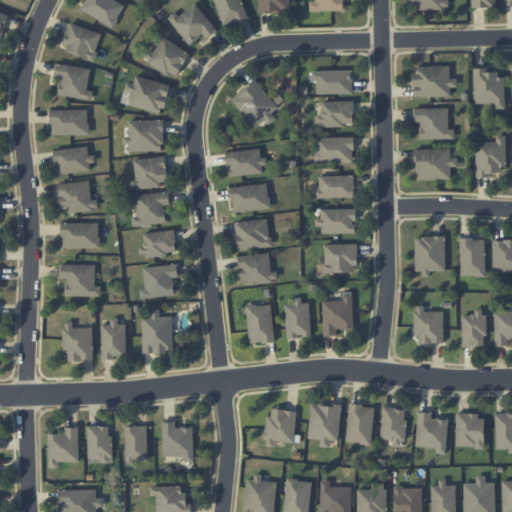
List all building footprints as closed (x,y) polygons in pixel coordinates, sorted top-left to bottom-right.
[(125,5),(116,0),(85,0),(80,9),(113,28),(125,5)] [(248,17),(241,0),(214,0),(223,26),(248,17)] [(290,12),(289,0),(258,0),(259,13),(290,12)] [(315,0),(315,1),(309,1),(310,11),(345,10),(344,0),(315,0)] [(411,0),(412,9),(449,8),(448,0),(411,0)] [(207,39),(217,32),(197,3),(178,16),(176,12),(169,17),(188,45),(204,34),(207,39)] [(0,42),(8,15),(0,12),(0,42)] [(62,51),(94,60),(102,33),(71,23),(62,51)] [(175,79),(191,54),(163,35),(146,60),(175,79)] [(91,69),(57,63),(54,76),(60,77),(57,94),(92,100),(93,91),(87,90),(91,69)] [(414,97),(451,96),(450,87),(457,87),(457,78),(450,78),(450,66),(417,66),(417,73),(413,74),(414,97)] [(505,108),(504,73),(488,74),(488,68),(474,68),(475,104),(496,103),(496,109),(505,108)] [(317,94),(353,93),(352,70),(312,71),(312,81),(317,81),(317,94)] [(171,85),(136,76),(134,84),(127,82),(125,90),(132,92),(128,105),(163,114),(171,85)] [(267,121),(281,108),(255,79),(232,100),(256,127),(265,119),(267,121)] [(354,125),(354,101),(321,102),(321,115),(316,115),(317,126),(354,125)] [(448,108),(413,108),(413,122),(420,122),(420,139),(455,139),(454,129),(449,129),(448,108)] [(89,109),(51,110),(51,135),(89,135),(89,109)] [(163,120),(130,120),(130,136),(124,136),(125,151),(164,151),(163,120)] [(496,141),(476,142),(476,177),(490,177),(490,173),(501,173),(500,168),(507,167),(506,136),(496,136),(496,141)] [(354,162),(353,137),(315,138),(316,163),(354,162)] [(91,171),(90,163),(96,163),(95,155),(89,155),(88,146),(55,150),(57,174),(91,171)] [(227,152),(230,177),(263,173),(262,165),(268,165),(267,157),(261,158),(260,148),(227,152)] [(451,149),(415,149),(415,180),(451,179),(451,167),(457,167),(457,157),(451,157),(451,149)] [(134,159),(135,180),(131,180),(131,188),(168,186),(166,157),(134,159)] [(319,188),(315,188),(315,199),(355,197),(354,175),(319,176),(319,188)] [(59,183),(60,209),(69,208),(69,211),(98,210),(98,199),(91,200),(90,181),(59,183)] [(270,208),(268,184),(231,187),(233,212),(270,208)] [(135,195),(137,216),(132,216),(133,226),(167,223),(166,205),(172,205),(170,191),(135,195)] [(356,233),(355,208),(321,209),(321,218),(316,218),(316,226),(322,226),(322,234),(356,233)] [(272,246),(268,218),(234,222),(238,250),(272,246)] [(99,222),(62,223),(62,248),(100,248),(99,222)] [(143,232),(144,246),(140,246),(141,257),(177,254),(175,230),(143,232)] [(445,236),(415,237),(416,274),(430,274),(430,271),(446,270),(445,236)] [(460,276),(486,276),(485,238),(460,239),(460,276)] [(511,239),(493,240),(494,272),(511,271),(511,239)] [(324,273),(357,272),(356,244),(323,244),(324,273)] [(238,255),(240,284),(278,281),(277,271),(271,272),(270,253),(238,255)] [(101,296),(101,286),(95,286),(96,265),(60,264),(60,278),(66,278),(66,295),(101,296)] [(144,266),(145,289),(140,289),(141,298),(175,296),(174,278),(180,277),(179,264),(144,266)] [(324,336),(337,336),(337,329),(354,329),(353,294),(343,295),(343,300),(323,301),(324,336)] [(311,337),(310,302),(302,303),(302,298),(294,298),(294,304),(285,304),(287,338),(311,337)] [(246,306),(251,344),(275,340),(271,303),(246,306)] [(444,343),(443,311),(425,311),(425,305),(415,306),(416,343),(444,343)] [(173,316),(160,316),(160,309),(152,309),(152,317),(142,318),(143,353),(174,352),(173,316)] [(511,310),(494,311),(495,347),(509,346),(509,340),(511,339),(511,310)] [(486,346),(485,312),(462,312),(463,346),(486,346)] [(126,321),(111,321),(111,325),(102,325),(102,359),(127,358),(126,321)] [(65,360),(93,359),(93,327),(73,327),(73,322),(64,322),(65,360)] [(311,403),(309,438),(320,439),(320,446),(329,447),(329,440),(339,441),(341,405),(311,403)] [(374,406),(349,405),(347,442),(372,444),(374,406)] [(381,440),(393,440),(393,446),(405,447),(406,408),(383,407),(381,440)] [(266,446),(274,446),(274,441),(295,442),(296,410),(268,409),(266,446)] [(417,446),(436,447),(436,453),(447,454),(448,418),(432,418),(432,411),(418,411),(417,446)] [(511,413),(495,414),(496,449),(509,448),(509,453),(511,453),(511,413)] [(485,415),(457,414),(456,447),(484,447),(485,415)] [(163,456),(185,456),(185,462),(194,462),(193,426),(176,427),(176,420),(163,421),(163,456)] [(89,463),(112,462),(112,425),(88,426),(89,463)] [(125,466),(136,465),(136,460),(148,460),(148,425),(125,425),(125,466)] [(48,433),(49,468),(59,468),(58,462),(79,461),(79,426),(65,426),(65,433),(48,433)] [(275,511),(277,481),(262,481),(262,477),(246,476),(244,511),(275,511)] [(495,511),(495,483),(486,483),(486,476),(476,476),(476,483),(464,483),(464,511),(495,511)] [(283,511),(308,511),(313,482),(287,479),(283,511)] [(432,511),(456,511),(456,485),(446,485),(446,479),(438,479),(438,485),(432,486),(432,511)] [(511,511),(511,479),(502,480),(503,511),(511,511)] [(351,511),(352,487),(331,486),(331,480),(321,480),(320,511),(351,511)] [(385,511),(386,483),(374,483),(374,489),(357,489),(357,511),(385,511)] [(156,496),(156,511),(191,511),(191,502),(187,502),(187,492),(182,492),(181,485),(150,486),(151,496),(156,496)] [(423,511),(423,487),(394,487),(394,511),(423,511)] [(97,511),(97,507),(104,506),(104,498),(97,498),(97,489),(60,490),(61,511),(97,511)]
